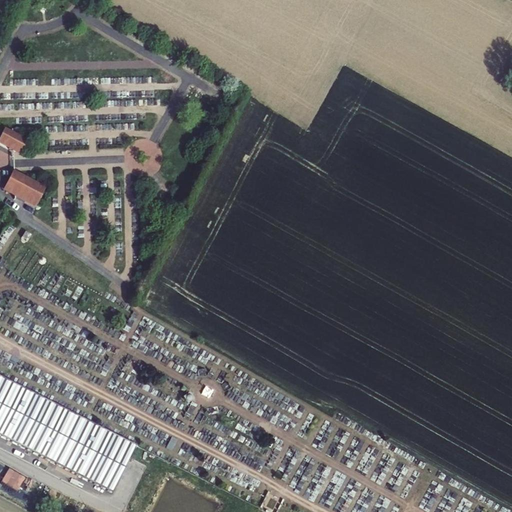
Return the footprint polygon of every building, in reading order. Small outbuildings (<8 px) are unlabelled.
[(4,131),(0,138),(0,147),(8,152),(11,145),(11,135),(4,131)] [(11,145),(8,152),(20,158),(27,144),(11,135),(11,145)] [(13,174),(2,194),(13,200),(13,174)] [(13,174),(13,200),(35,211),(45,191),(13,174)] [(32,239),(23,234),(21,241),(28,245),(32,239)] [(0,379),(0,439),(111,494),(134,446),(80,421),(0,379)] [(0,487),(25,501),(34,483),(0,464),(0,487)]
